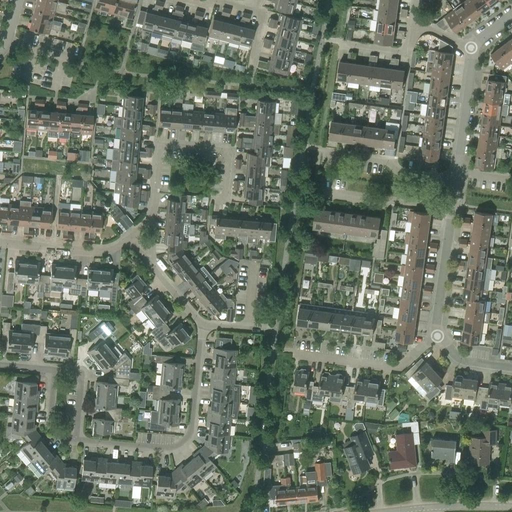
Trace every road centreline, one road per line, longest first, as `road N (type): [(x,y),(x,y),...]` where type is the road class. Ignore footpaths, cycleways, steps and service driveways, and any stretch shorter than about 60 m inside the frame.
road 1 (residential): [(74,438),(165,447),(184,441),(202,324)]
road 2 (residential): [(126,239),(154,211),(165,145),(227,153),(224,202)]
road 3 (residential): [(473,49),(451,209)]
road 4 (residential): [(295,355),(394,368),(438,335)]
road 5 (residential): [(451,209),(321,191)]
road 6 (residential): [(126,239),(105,252),(0,244)]
road 7 (residential): [(451,209),(438,335)]
road 8 (residential): [(390,511),(511,507)]
